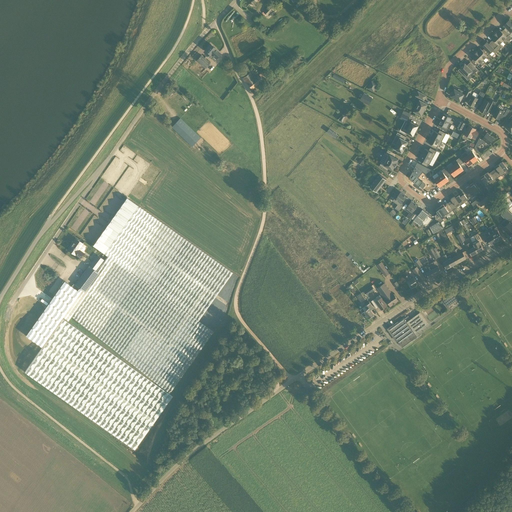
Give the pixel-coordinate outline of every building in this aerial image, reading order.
[(270,5),(264,11),(268,15),(274,9),(270,5)] [(497,31),(494,33),(503,41),(505,39),(508,41),(511,37),(505,31),(503,33),(499,29),(497,32),(497,31)] [(494,41),(492,43),(499,50),(502,47),(500,43),(503,41),(494,33),(493,36),(491,38),(494,41)] [(484,48),(486,50),(490,54),(492,52),(495,53),(499,50),(492,43),(490,45),(487,42),(482,46),(484,48)] [(216,59),(220,54),(215,49),(216,49),(211,44),(205,51),(210,55),(208,56),(211,59),(213,56),(216,59)] [(423,65),(420,70),(427,74),(429,70),(432,72),(435,69),(437,65),(439,61),(432,57),(435,50),(431,48),(427,57),(430,59),(426,67),(423,65)] [(484,52),(482,50),(480,48),(478,50),(475,52),(483,60),(486,58),(489,60),(492,56),(490,54),(486,50),(484,52)] [(475,52),(473,54),(474,55),(472,57),(475,60),(473,62),(479,69),(483,65),(481,62),(483,60),(475,52)] [(201,55),(196,60),(202,65),(206,60),(201,55)] [(465,63),(460,68),(460,69),(458,70),(464,76),(466,75),(467,76),(469,75),(471,77),(478,70),(470,62),(468,65),(469,66),(468,66),(465,63)] [(249,73),(242,78),(251,89),(263,80),(264,81),(268,78),(262,71),(258,74),(259,75),(254,78),(249,73)] [(511,81),(510,80),(508,85),(504,83),(501,81),(500,84),(502,86),(503,86),(508,89),(509,86),(511,87),(511,88),(511,92),(511,81)] [(374,92),(377,86),(375,86),(376,84),(372,82),(368,89),(374,92)] [(467,99),(471,90),(468,88),(463,97),(467,99)] [(452,91),(450,94),(451,95),(451,96),(460,101),(464,94),(461,92),(461,90),(458,89),(457,90),(454,89),(453,92),(452,91)] [(418,91),(415,96),(416,97),(420,99),(424,100),(424,101),(427,96),(418,91)] [(472,95),(467,104),(474,107),(476,104),(479,105),(485,94),(480,91),(477,98),(472,95)] [(363,94),(360,100),(369,104),(372,98),(363,94)] [(488,101),(485,100),(480,110),(481,111),(480,112),(485,114),(485,113),(486,114),(487,111),(491,113),(496,103),(491,99),(490,101),(488,101)] [(420,100),(414,111),(418,113),(417,114),(420,116),(421,115),(427,104),(423,102),(420,100)] [(499,119),(500,119),(502,114),(506,116),(511,110),(505,107),(503,110),(497,107),(493,116),(497,118),(499,119)] [(402,113),(400,118),(405,121),(407,122),(408,120),(409,117),(402,113)] [(454,122),(450,120),(452,117),(444,113),(441,118),(451,124),(452,124),(454,122)] [(192,146),(200,137),(180,118),(172,127),(192,146)] [(439,124),(438,127),(447,132),(451,124),(441,118),(438,124),(439,124)] [(405,121),(400,130),(405,133),(406,132),(408,133),(412,135),(413,136),(413,135),(415,132),(416,130),(418,126),(418,127),(418,126),(412,122),(411,122),(410,121),(408,120),(407,122),(405,121)] [(460,121),(457,127),(463,130),(466,124),(460,121)] [(469,125),(464,134),(470,137),(471,138),(472,136),(476,138),(479,132),(475,130),(476,129),(469,125)] [(440,130),(438,133),(434,131),(431,136),(442,141),(446,133),(440,130)] [(397,133),(394,140),(398,142),(396,146),(395,149),(397,150),(396,151),(400,152),(402,153),(404,149),(405,149),(406,146),(406,145),(408,142),(404,140),(406,137),(397,133)] [(481,134),(476,145),(479,146),(484,143),(483,142),(484,141),(489,144),(492,140),(494,140),(494,138),(493,136),(491,136),(487,133),(485,136),(481,134)] [(442,142),(442,141),(431,136),(429,141),(433,143),(431,146),(436,149),(438,146),(439,147),(442,142)] [(430,148),(429,150),(425,148),(422,154),(432,159),(436,151),(430,148)] [(382,161),(379,166),(387,171),(389,168),(393,170),(395,166),(395,167),(397,163),(396,163),(398,159),(395,157),(396,154),(388,150),(385,155),(389,157),(385,163),(382,161)] [(472,152),(468,155),(473,162),(478,159),(472,152)] [(422,154),(419,159),(423,161),(422,164),(427,167),(429,164),(432,159),(422,154)] [(462,156),(459,158),(463,163),(466,161),(469,166),(473,162),(468,155),(464,158),(462,156)] [(456,160),(458,162),(453,165),(459,173),(463,170),(460,165),(463,163),(459,158),(456,160)] [(505,173),(506,174),(510,171),(509,170),(510,169),(506,163),(504,164),(503,161),(499,164),(505,173)] [(410,177),(410,178),(410,179),(411,180),(418,186),(422,182),(417,178),(422,171),(426,174),(431,170),(419,164),(410,176),(410,177)] [(496,171),(494,173),(498,178),(501,175),(501,176),(505,173),(499,164),(495,167),(497,169),(495,170),(496,171)] [(151,185),(160,172),(150,165),(141,178),(151,185)] [(445,169),(448,174),(451,172),(454,176),(459,173),(453,165),(449,169),(447,167),(445,169)] [(439,176),(444,183),(449,180),(445,176),(448,174),(445,169),(442,171),(443,173),(439,176)] [(488,172),(484,175),(490,184),(494,181),(498,178),(494,173),(491,174),(491,173),(489,174),(488,172)] [(386,180),(379,174),(370,187),(377,192),(386,180)] [(490,184),(484,175),(480,178),(482,180),(481,181),(485,187),(486,186),(490,184)] [(439,176),(434,179),(433,177),(430,179),(434,184),(436,182),(439,186),(439,187),(444,183),(439,176)] [(140,200),(149,187),(139,181),(131,193),(140,200)] [(469,186),(475,194),(479,192),(479,191),(480,190),(476,184),(475,185),(473,183),(469,186)] [(475,194),(469,186),(465,188),(467,191),(466,191),(470,198),(471,197),(472,197),(475,194)] [(361,193),(356,197),(364,204),(368,200),(363,195),(365,193),(361,188),(359,190),(361,193)] [(404,200),(406,197),(401,192),(398,195),(397,195),(394,198),(400,202),(395,208),(399,211),(406,202),(404,200)] [(458,194),(454,196),(461,205),(464,202),(468,199),(464,194),(462,196),(461,195),(460,196),(458,194)] [(510,200),(504,195),(498,201),(500,202),(503,205),(507,210),(510,207),(507,203),(510,200)] [(461,205),(454,196),(451,199),(452,201),(451,202),(452,203),(449,205),(453,210),(457,207),(457,208),(461,205)] [(350,199),(348,201),(352,205),(354,203),(360,209),(364,204),(356,197),(352,201),(350,199)] [(127,198),(93,246),(104,253),(138,205),(127,198)] [(348,205),(344,210),(351,217),(356,213),(350,208),(352,205),(348,201),(346,203),(348,205)] [(415,209),(418,205),(412,201),(406,208),(411,211),(406,217),(410,220),(417,211),(415,209)] [(451,212),(453,210),(449,205),(447,207),(446,205),(445,206),(443,204),(440,207),(446,216),(450,213),(449,213),(451,212)] [(82,291),(69,309),(66,312),(166,391),(170,394),(214,332),(197,320),(232,272),(138,205),(104,253),(108,256),(105,260),(97,271),(99,273),(84,292),(82,291)] [(438,213),(435,215),(435,216),(440,223),(444,220),(442,218),(444,217),(446,216),(440,207),(438,208),(436,210),(437,211),(437,212),(438,213)] [(422,209),(413,220),(420,225),(422,221),(427,225),(432,218),(427,215),(428,213),(422,209)] [(338,212),(336,214),(340,218),(342,216),(347,221),(351,217),(344,210),(340,214),(338,212)] [(388,217),(384,221),(391,227),(394,224),(388,217)] [(384,221),(381,224),(387,231),(391,227),(384,221)] [(430,226),(434,233),(443,228),(439,221),(430,226)] [(509,234),(511,232),(511,224),(509,222),(503,228),(509,234)] [(381,224),(377,228),(384,234),(387,231),(381,224)] [(501,233),(496,227),(490,231),(492,234),(496,242),(502,238),(500,234),(501,233)] [(377,228),(374,232),(380,238),(384,234),(377,228)] [(374,232),(370,235),(376,242),(380,238),(374,232)] [(486,233),(483,234),(487,241),(488,241),(491,245),(496,242),(492,234),(489,236),(486,233)] [(474,247),(477,252),(483,249),(480,242),(482,241),(480,236),(478,234),(474,236),(476,240),(472,242),(474,247)] [(72,244),(68,250),(80,258),(83,252),(79,249),(83,244),(75,238),(73,242),(73,243),(72,244)] [(371,240),(367,244),(374,251),(378,247),(371,240)] [(465,245),(471,256),(477,252),(474,247),(472,248),(469,243),(465,245)] [(367,244),(363,249),(369,256),(374,251),(367,244)] [(455,250),(461,261),(466,258),(463,252),(460,253),(458,248),(455,250)] [(363,249),(358,253),(365,260),(369,256),(363,249)] [(455,256),(453,257),(456,264),(461,261),(455,250),(452,251),(455,256)] [(358,253),(354,257),(361,264),(365,260),(358,253)] [(97,271),(105,260),(97,255),(75,285),(79,288),(77,290),(64,281),(53,298),(69,309),(82,291),(84,292),(99,273),(97,271)] [(451,266),(446,257),(445,255),(443,256),(442,256),(445,262),(443,263),(446,269),(451,266)] [(447,257),(446,257),(451,266),(456,264),(453,257),(452,258),(451,257),(450,255),(447,257)] [(352,259),(348,262),(354,269),(358,265),(352,259)] [(419,268),(422,266),(418,260),(414,263),(417,266),(419,268)] [(432,269),(435,275),(441,272),(436,261),(432,263),(434,268),(432,269)] [(348,262),(345,266),(351,272),(354,269),(348,262)] [(345,266),(341,269),(347,276),(351,272),(345,266)] [(426,278),(419,268),(417,266),(412,269),(421,282),(426,278)] [(426,266),(423,267),(429,278),(435,275),(432,269),(429,271),(426,266)] [(389,274),(384,267),(381,270),(386,276),(389,274)] [(341,269),(337,272),(343,279),(347,276),(341,269)] [(337,272),(334,276),(340,282),(343,279),(337,272)] [(407,281),(411,288),(418,284),(413,277),(410,279),(408,275),(405,277),(407,281)] [(332,282),(328,286),(340,298),(342,296),(336,290),(338,287),(332,282)] [(384,283),(377,288),(386,300),(392,295),(384,283)] [(328,286),(323,291),(329,297),(331,294),(337,301),(340,298),(328,286)] [(448,307),(458,299),(453,292),(443,300),(446,304),(448,307)] [(386,300),(390,306),(391,306),(398,301),(394,294),(392,295),(386,300)] [(379,295),(371,301),(376,309),(379,307),(381,310),(387,306),(379,295)] [(365,306),(360,310),(365,316),(367,315),(369,318),(372,316),(373,315),(374,315),(371,310),(374,308),(370,303),(365,306)] [(357,313),(352,316),(356,323),(361,320),(358,315),(360,313),(358,309),(355,311),(357,313)] [(420,313),(417,315),(407,322),(404,319),(398,323),(398,322),(397,323),(395,324),(387,330),(391,334),(392,333),(393,335),(396,339),(400,345),(404,342),(408,339),(407,338),(409,337),(409,338),(415,334),(420,330),(420,329),(421,328),(422,329),(425,326),(428,324),(424,318),(420,313)] [(345,318),(343,319),(345,323),(348,321),(351,326),(356,323),(352,316),(347,320),(345,318)] [(42,347),(25,370),(133,449),(171,397),(63,318),(42,347)] [(192,407),(187,413),(191,416),(196,410),(192,407)]
